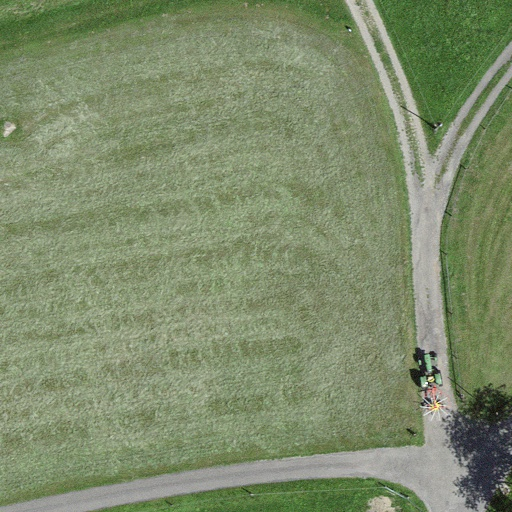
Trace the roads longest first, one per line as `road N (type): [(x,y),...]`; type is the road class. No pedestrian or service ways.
road 1 (track): [(475,465),(438,400),(431,200),(466,123),(511,66)]
road 2 (track): [(431,200),(364,0)]
